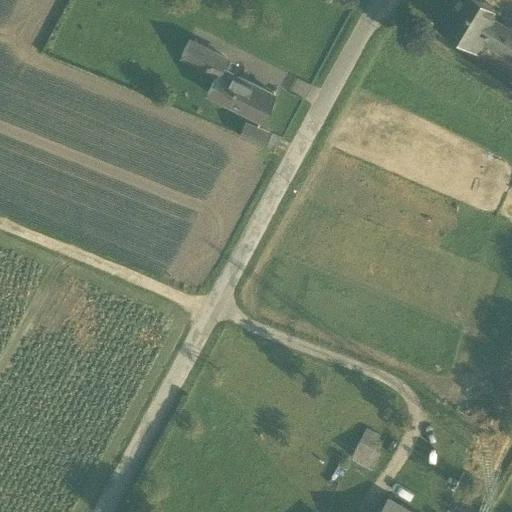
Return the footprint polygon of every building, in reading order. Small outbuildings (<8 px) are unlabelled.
[(481,37),(510,55),(511,51),(511,29),(502,24),(488,15),(494,7),(482,0),(449,0),(436,23),(475,47),(481,37)] [(181,56),(206,69),(214,53),(189,40),(181,56)] [(207,93),(260,120),(273,94),(221,68),(226,58),(214,53),(206,69),(216,74),(207,93)] [(240,136),(264,145),(269,133),(245,123),(240,136)] [(366,427),(358,442),(374,451),(379,443),(376,441),(380,435),(366,427)] [(350,456),(371,468),(379,454),(374,451),(358,442),(350,456)] [(386,498),(377,511),(408,511),(409,511),(386,498)]
